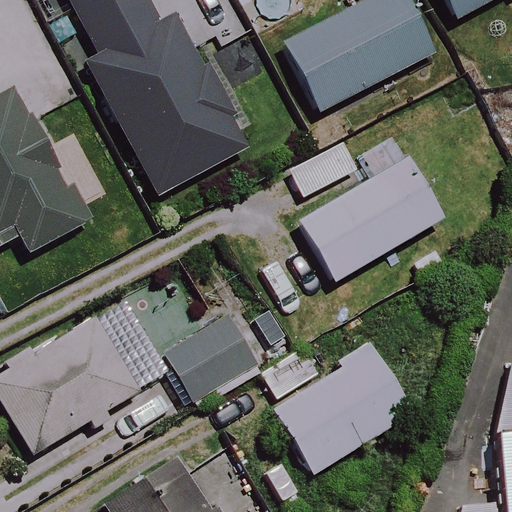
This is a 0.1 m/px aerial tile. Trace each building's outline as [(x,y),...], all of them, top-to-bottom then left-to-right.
[(39,0),(0,0),(0,78),(68,52),(39,0)] [(214,0),(65,0),(143,156),(262,97),(214,0)] [(430,59),(399,0),(377,0),(281,49),(315,117),(430,59)] [(498,0),(440,0),(452,23),(498,0)] [(0,102),(0,250),(15,243),(24,260),(80,231),(12,96),(0,102)] [(440,224),(393,144),(358,164),(370,185),(295,228),(330,288),(440,224)] [(355,174),(340,145),(298,167),(313,196),(355,174)] [(258,374),(224,319),(162,358),(197,413),(258,374)] [(138,397),(98,326),(0,380),(0,405),(29,458),(138,397)] [(410,418),(371,354),(270,416),(309,480),(410,418)] [(298,356),(256,380),(271,405),(313,381),(298,356)] [(205,511),(176,464),(101,511),(205,511)]
